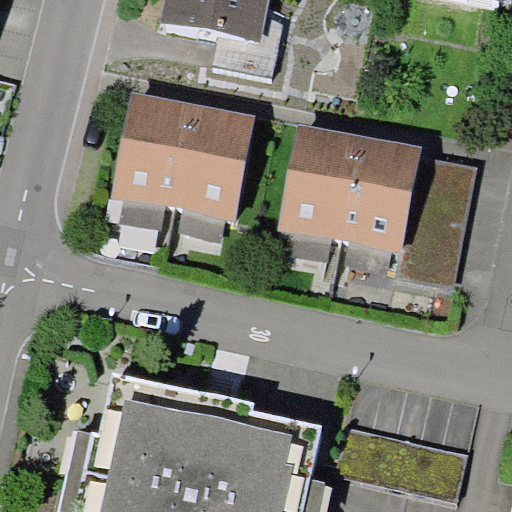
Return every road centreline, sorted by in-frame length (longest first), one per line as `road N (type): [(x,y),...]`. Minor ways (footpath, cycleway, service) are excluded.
road 1 (residential): [(17,268),(502,374)]
road 2 (residential): [(17,268),(73,0)]
